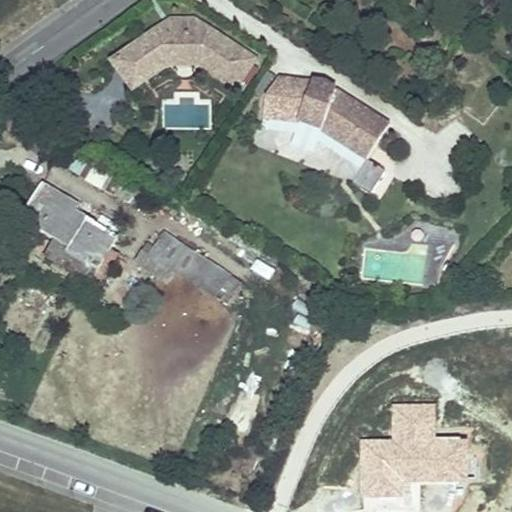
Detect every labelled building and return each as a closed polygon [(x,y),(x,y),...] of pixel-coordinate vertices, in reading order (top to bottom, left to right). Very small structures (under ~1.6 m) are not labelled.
[(112,63),(119,73),(126,68),(135,80),(168,58),(199,57),(203,68),(236,92),(257,61),(195,21),(172,21),(112,63)] [(199,66),(203,68),(199,57),(168,58),(135,80),(126,68),(119,73),(133,93),(169,67),(199,66)] [(322,132),(367,161),(389,128),(326,86),(278,81),(265,100),(263,120),(299,124),(322,132)] [(384,172),(367,161),(352,185),(369,196),(384,172)] [(21,221),(59,244),(56,249),(97,274),(118,240),(75,214),(79,208),(42,185),(21,221)] [(164,235),(143,266),(171,284),(177,275),(216,301),(231,279),(164,235)] [(97,274),(56,249),(50,258),(91,283),(97,274)] [(364,280),(422,284),(424,255),(366,251),(364,280)] [(247,432),(257,399),(241,394),(231,427),(247,432)]
